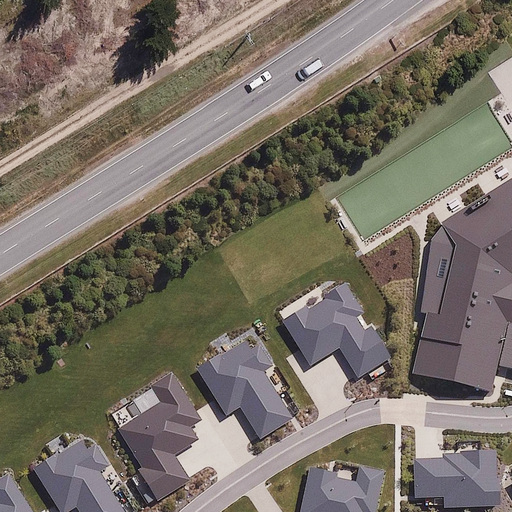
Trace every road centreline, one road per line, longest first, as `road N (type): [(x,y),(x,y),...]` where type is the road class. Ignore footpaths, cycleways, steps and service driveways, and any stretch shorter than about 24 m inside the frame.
road 1 (trunk): [(0,266),(410,0)]
road 2 (residential): [(511,416),(369,408),(271,459),(196,511)]
